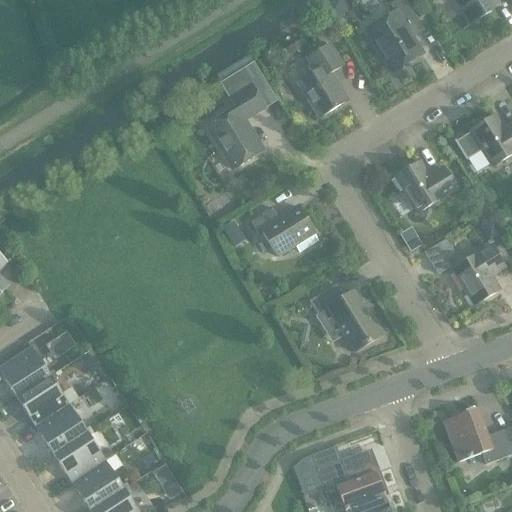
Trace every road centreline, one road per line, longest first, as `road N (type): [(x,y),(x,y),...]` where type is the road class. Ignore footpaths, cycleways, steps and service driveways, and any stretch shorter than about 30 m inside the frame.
road 1 (residential): [(450,368),(337,182),(340,153),(511,47)]
road 2 (residential): [(0,144),(232,0)]
road 3 (residential): [(217,511),(236,498),(278,430),(386,391)]
road 4 (residential): [(429,511),(386,391)]
